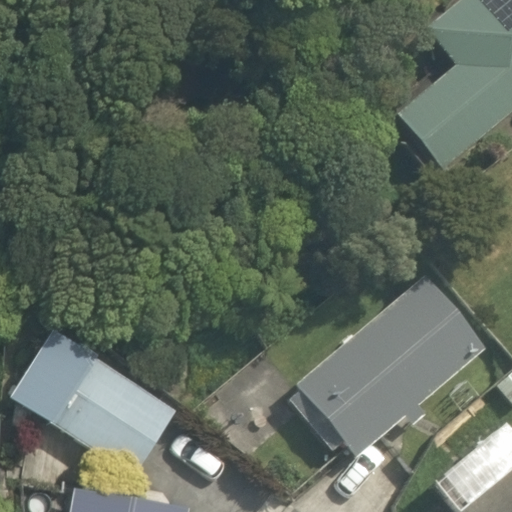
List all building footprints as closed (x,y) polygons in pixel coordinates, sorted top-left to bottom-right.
[(511,0),(471,0),(428,35),(447,58),(386,107),(440,174),(511,114),(511,0)] [(504,341),(433,263),(286,397),(357,476),(504,341)] [(159,400),(50,338),(11,407),(120,469),(159,400)] [(511,511),(511,476),(466,511),(511,511)] [(197,511),(198,508),(79,489),(75,511),(197,511)]
